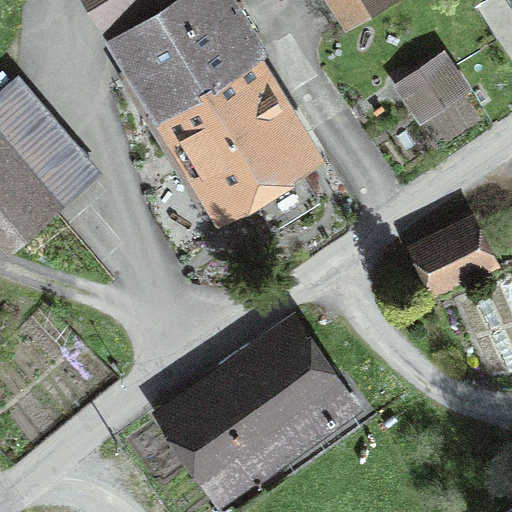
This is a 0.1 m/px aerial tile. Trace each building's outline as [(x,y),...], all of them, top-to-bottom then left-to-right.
[(104,0),(121,27),(165,0),(104,0)] [(258,44),(231,0),(165,0),(121,27),(143,64),(126,74),(172,151),(189,140),(199,155),(180,167),(203,204),(245,182),(273,228),(317,201),(289,155),(301,147),(243,53),(258,44)] [(338,0),(350,19),(382,0),(338,0)] [(465,88),(445,58),(403,87),(423,116),(465,88)] [(0,101),(0,143),(49,201),(87,169),(17,87),(0,101)] [(0,226),(8,236),(49,201),(0,143),(0,226)] [(413,235),(434,266),(469,242),(449,211),(413,235)] [(172,416),(219,482),(245,464),(254,477),(351,409),(296,329),(172,416)]
